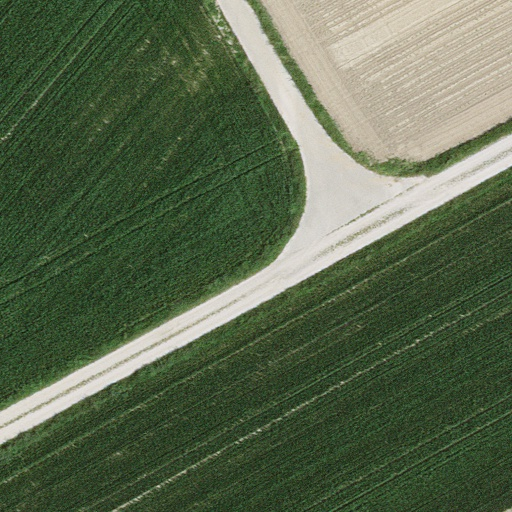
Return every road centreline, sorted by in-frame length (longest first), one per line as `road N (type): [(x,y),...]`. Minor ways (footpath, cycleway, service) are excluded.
road 1 (track): [(511,151),(0,438)]
road 2 (track): [(364,233),(229,0)]
